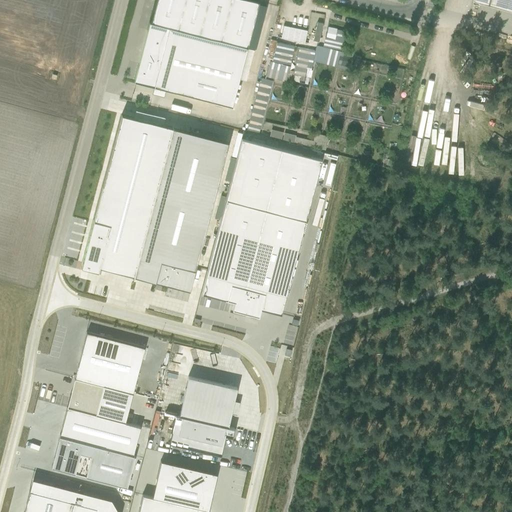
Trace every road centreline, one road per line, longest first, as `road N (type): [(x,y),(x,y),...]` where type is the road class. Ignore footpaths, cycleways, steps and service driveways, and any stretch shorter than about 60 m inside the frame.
road 1 (unclassified): [(247,511),(270,402),(253,359),(219,338),(43,293)]
road 2 (track): [(268,418),(291,423),(307,341),(318,326),(511,269)]
road 3 (unclassified): [(43,293),(120,0)]
road 4 (unclassified): [(43,293),(0,483)]
